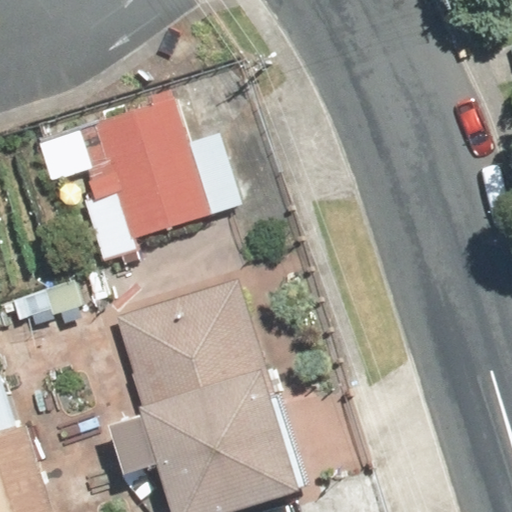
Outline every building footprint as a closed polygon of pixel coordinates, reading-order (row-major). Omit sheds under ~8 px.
[(217,217),(176,120),(57,170),(98,267),(217,217)] [(268,261),(120,306),(183,511),(278,511),(340,493),(268,261)] [(77,274),(35,286),(47,326),(89,313),(77,274)] [(0,396),(0,432),(11,429),(0,396)] [(42,511),(19,432),(0,437),(0,511),(42,511)]
